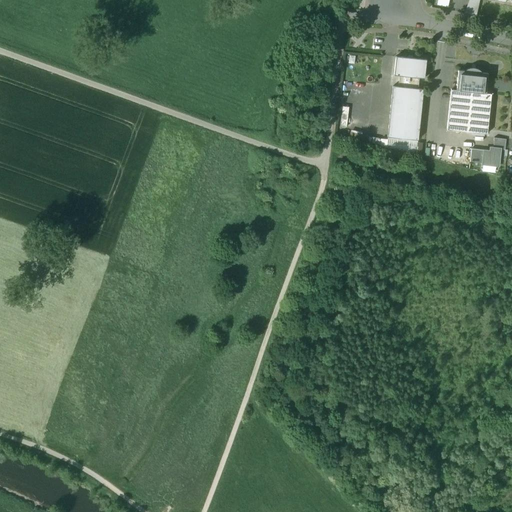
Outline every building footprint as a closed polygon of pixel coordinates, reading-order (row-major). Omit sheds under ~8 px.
[(468,0),(466,12),(476,14),(479,0),(468,0)] [(426,60),(396,56),(394,75),(399,76),(419,78),(424,78),(426,60)] [(468,69),(464,71),(458,70),(456,90),(486,93),(488,74),(482,73),(478,70),(473,68),(468,69)] [(419,78),(399,76),(398,87),(418,89),(419,78)] [(398,87),(392,86),(387,137),(418,140),(423,89),(418,89),(398,87)] [(456,90),(451,89),(447,130),(487,134),(491,94),(486,93),(456,90)] [(483,150),(471,148),(470,161),(482,163),(483,150)] [(501,149),(489,148),(489,151),(483,150),(482,163),(499,165),(501,149)]
